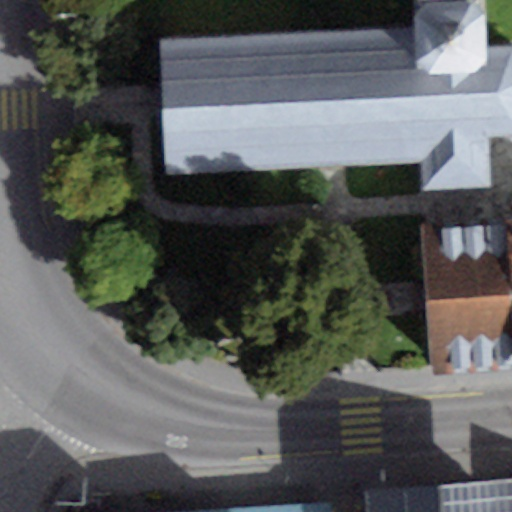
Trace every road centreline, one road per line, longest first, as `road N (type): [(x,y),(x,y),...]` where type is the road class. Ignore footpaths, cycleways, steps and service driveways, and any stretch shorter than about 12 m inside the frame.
road 1 (tertiary): [(511,416),(237,426),(162,411),(76,366)]
road 2 (residential): [(76,366),(24,458),(8,511)]
road 3 (tertiary): [(76,366),(34,324),(0,257)]
